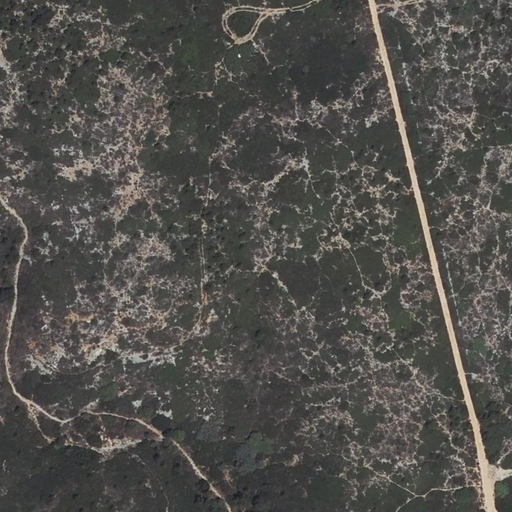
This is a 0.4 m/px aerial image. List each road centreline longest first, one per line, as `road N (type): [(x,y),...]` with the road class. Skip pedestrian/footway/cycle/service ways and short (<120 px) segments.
road 1 (track): [(371,0),(495,511)]
road 2 (track): [(319,0),(229,13),(226,27),(244,38),(260,17)]
